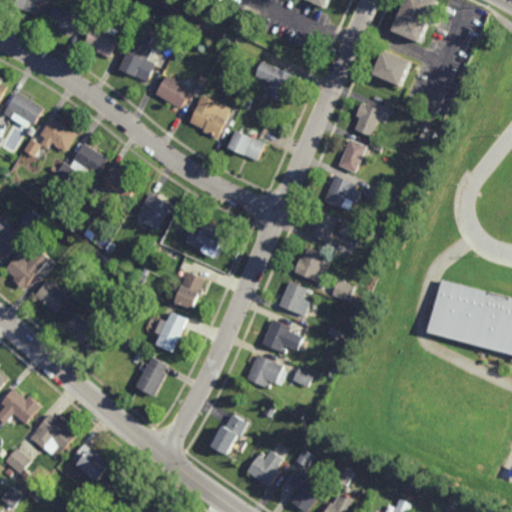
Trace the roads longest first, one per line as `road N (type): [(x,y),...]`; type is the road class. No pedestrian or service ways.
road 1 (residential): [(369,0),(233,323),(163,455)]
road 2 (residential): [(275,217),(184,166),(90,93),(0,41)]
road 3 (residential): [(240,511),(0,317)]
